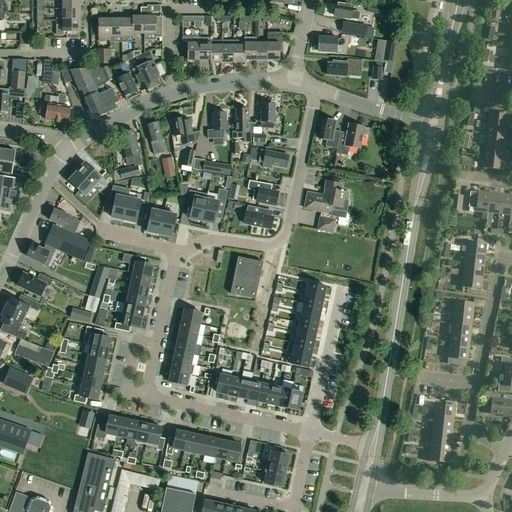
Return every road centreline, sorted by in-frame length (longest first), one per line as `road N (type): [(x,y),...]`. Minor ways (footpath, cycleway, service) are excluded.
road 1 (residential): [(506,453),(475,437),(468,421),(498,269),(511,258)]
road 2 (secondary): [(380,413),(411,222)]
road 3 (residential): [(145,395),(309,433)]
road 4 (residential): [(280,246),(317,89)]
road 5 (residential): [(178,255),(111,236),(47,179)]
road 6 (residential): [(309,433),(289,502),(207,490)]
road 7 (residential): [(309,433),(339,286)]
road 8 (residential): [(64,151),(175,93)]
